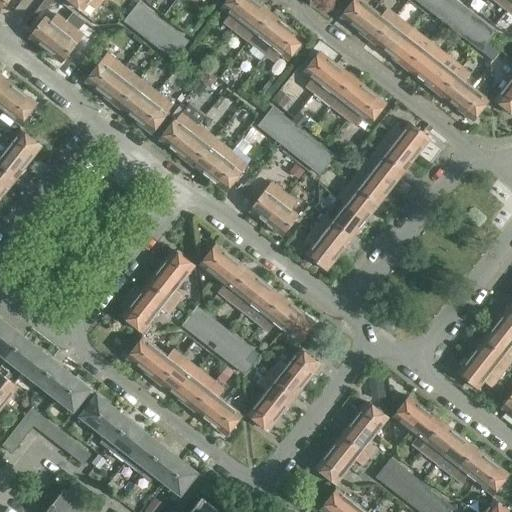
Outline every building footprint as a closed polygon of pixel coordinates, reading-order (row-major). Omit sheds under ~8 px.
[(0,0),(0,11),(8,0),(0,0)] [(103,0),(102,0),(68,0),(83,11),(89,3),(96,9),(103,0)] [(233,29),(255,1),(253,0),(228,0),(222,8),(230,15),(224,22),(233,29)] [(357,31),(373,11),(358,0),(354,0),(341,18),(357,31)] [(432,13),(439,3),(434,0),(431,0),(425,8),(432,13)] [(445,8),(451,0),(441,0),(439,3),(445,8)] [(451,13),(459,3),(454,0),(451,0),(445,8),(451,13)] [(511,0),(494,0),(507,10),(511,2),(511,0)] [(249,42),(271,14),(255,1),(233,29),(249,42)] [(138,17),(146,8),(139,3),(132,12),(138,17)] [(438,18),(445,8),(439,3),(432,13),(438,18)] [(457,18),(465,8),(459,3),(451,13),(457,18)] [(144,22),(152,13),(146,8),(138,17),(144,22)] [(444,22),(451,13),(445,8),(438,18),(444,22)] [(464,23),(471,13),(465,8),(457,18),(464,23)] [(374,44),(395,17),(386,10),(381,17),(373,11),(357,31),(374,44)] [(131,27),(138,17),(132,12),(124,22),(131,27)] [(151,27),(158,18),(152,13),(144,22),(151,27)] [(450,27),(457,18),(451,13),(444,22),(450,27)] [(470,27),(477,18),(471,13),(464,23),(470,27)] [(266,55),(287,27),(271,14),(249,42),(266,55)] [(45,51),(67,23),(58,16),(53,23),(45,17),(29,38),(45,51)] [(137,32),(144,22),(138,17),(131,27),(137,32)] [(390,57),(412,29),(395,17),(374,44),(390,57)] [(156,32),(164,22),(158,18),(151,27),(156,32)] [(456,32),(464,23),(457,18),(450,27),(456,32)] [(476,32),(483,23),(477,18),(470,27),(476,32)] [(143,36),(151,27),(144,22),(137,32),(143,36)] [(163,36),(170,27),(164,22),(156,32),(163,36)] [(62,64),(78,43),(70,37),(76,30),(67,23),(45,51),(62,64)] [(462,37),(470,27),(464,23),(456,32),(462,37)] [(482,37),(490,28),(483,23),(476,32),(482,37)] [(149,41),(156,32),(151,27),(143,36),(149,41)] [(169,41),(176,32),(170,27),(163,36),(169,41)] [(288,60),(302,43),(304,40),(287,27),(266,55),(274,61),(280,54),(288,60)] [(468,42),(476,32),(470,27),(462,37),(468,42)] [(489,42),(496,33),(490,28),(482,37),(489,42)] [(407,69),(428,42),(412,29),(390,57),(407,69)] [(155,46),(163,36),(156,32),(149,41),(155,46)] [(175,46),(182,37),(176,32),(169,41),(175,46)] [(475,47),(482,37),(476,32),(468,42),(475,47)] [(161,51),(169,41),(163,36),(155,46),(161,51)] [(181,51),(189,42),(182,37),(175,46),(181,51)] [(481,52),(489,42),(482,37),(475,47),(481,52)] [(167,55),(175,46),(169,41),(161,51),(167,55)] [(423,82),(444,55),(428,42),(407,69),(423,82)] [(174,60),(181,51),(175,46),(167,55),(174,60)] [(315,93),(337,65),(320,52),(304,73),(312,79),(306,86),(315,93)] [(440,95),(461,68),(444,55),(423,82),(440,95)] [(102,95),(124,68),(115,61),(109,68),(101,62),(85,82),(102,95)] [(331,106),(353,78),(337,65),(315,93),(331,106)] [(119,108),(140,80),(124,68),(102,95),(119,108)] [(472,88),(464,83),(470,75),(461,68),(440,95),(456,108),(472,88)] [(511,114),(511,77),(494,100),(511,114)] [(0,108),(4,112),(20,91),(3,78),(0,82),(0,108)] [(348,119),(369,91),(353,78),(331,106),(348,119)] [(135,121),(157,93),(140,80),(119,108),(135,121)] [(473,121),(489,102),(472,88),(456,108),(473,121)] [(20,125),(36,104),(20,91),(4,112),(20,125)] [(370,125),(386,104),(369,91),(348,119),(356,126),(362,118),(370,125)] [(152,134),(168,113),(167,113),(173,106),(157,93),(135,121),(152,134)] [(272,122),(279,112),(273,107),(265,117),(272,122)] [(278,127),(286,117),(279,112),(272,122),(278,127)] [(176,153),(198,125),(182,113),(176,120),(160,140),(176,153)] [(310,120),(300,113),(292,122),(302,130),(310,120)] [(264,131),(272,122),(265,117),(258,126),(264,131)] [(284,132),(292,122),(286,117),(278,127),(284,132)] [(271,136),(278,127),(272,122),(264,131),(271,136)] [(290,136),(298,127),(292,122),(284,132),(290,136)] [(417,156),(430,139),(410,123),(403,131),(396,125),(389,134),(417,156)] [(193,166),(214,138),(198,125),(176,153),(193,166)] [(277,141),(284,132),(278,127),(271,136),(277,141)] [(297,141),(304,132),(302,130),(298,127),(290,136),(297,141)] [(28,163),(41,147),(21,131),(8,147),(28,163)] [(283,146),(290,136),(284,132),(277,141),(283,146)] [(303,146),(310,137),(304,132),(297,141),(303,146)] [(417,156),(389,134),(376,150),(404,172),(417,156)] [(289,151),(297,141),(290,136),(283,146),(289,151)] [(309,151),(316,141),(310,137),(303,146),(309,151)] [(209,179),(231,151),(214,138),(193,166),(209,179)] [(295,156),(303,146),(297,141),(289,151),(295,156)] [(315,156),(322,146),(316,141),(309,151),(315,156)] [(301,160),(309,151),(303,146),(295,156),(301,160)] [(321,161),(329,151),(322,146),(315,156),(321,161)] [(0,167),(15,180),(28,163),(8,147),(2,155),(0,153),(0,167)] [(404,172),(376,150),(363,167),(391,188),(404,172)] [(242,172),(234,165),(240,158),(231,151),(209,179),(226,192),(242,172)] [(308,165),(315,156),(309,151),(301,160),(308,165)] [(328,166),(335,156),(329,151),(321,161),(328,166)] [(314,170),(321,161),(315,156),(308,165),(314,170)] [(320,175),(328,166),(321,161),(314,170),(320,175)] [(15,180),(0,167),(0,193),(3,196),(15,180)] [(391,188),(363,167),(351,183),(378,205),(391,188)] [(378,205),(351,183),(338,200),(365,221),(378,205)] [(266,224),(288,196),(279,189),(273,196),(265,190),(249,211),(266,224)] [(282,237),(298,216),(291,210),(296,203),(288,196),(266,224),(282,237)] [(365,221),(338,200),(325,216),(353,238),(365,221)] [(353,238),(325,216),(312,232),(340,254),(353,238)] [(340,254),(312,232),(305,241),(312,247),(306,255),(327,271),(340,254)] [(217,279),(233,258),(216,245),(200,266),(217,279)] [(175,291),(194,266),(174,250),(148,284),(176,305),(182,297),(175,291)] [(227,299),(249,271),(233,258),(217,279),(224,285),(218,292),(227,299)] [(244,312),(265,284),(249,271),(227,299),(244,312)] [(169,314),(176,305),(148,284),(122,317),(142,333),(161,308),(169,314)] [(260,325),(282,297),(265,284),(244,312),(260,325)] [(282,330),(298,310),(282,297),(260,325),(269,332),(275,324),(282,330)] [(196,321),(204,312),(197,307),(190,316),(196,321)] [(511,309),(509,307),(496,324),(511,335),(511,309)] [(299,343),(315,323),(298,310),(282,330),(299,343)] [(202,326),(210,317),(204,312),(196,321),(202,326)] [(399,325),(401,322),(398,320),(392,316),(393,315),(390,313),(388,316),(384,322),(383,322),(381,324),(384,326),(390,330),(390,331),(392,333),(395,330),(394,330),(399,324),(399,325)] [(189,331),(196,321),(190,316),(182,326),(189,331)] [(209,331),(216,322),(210,317),(202,326),(209,331)] [(8,327),(0,320),(0,353),(24,372),(40,352),(8,327)] [(195,336),(202,326),(196,321),(189,331),(195,336)] [(215,336),(222,326),(216,322),(209,331),(215,336)] [(511,360),(511,335),(496,324),(483,340),(511,362),(511,360)] [(201,341),(209,331),(202,326),(195,336),(201,341)] [(221,341),(228,331),(222,326),(215,336),(221,341)] [(207,346),(215,336),(209,331),(201,341),(207,346)] [(227,346),(234,336),(228,331),(221,341),(227,346)] [(213,350),(221,341),(215,336),(207,346),(213,350)] [(233,350),(241,341),(234,336),(227,346),(233,350)] [(144,372),(160,351),(143,338),(127,358),(144,372)] [(511,362),(483,340),(471,356),(498,378),(511,362)] [(220,355),(227,346),(221,341),(213,350),(220,355)] [(239,355),(247,346),(241,341),(233,350),(239,355)] [(226,360),(233,350),(227,346),(220,355),(226,360)] [(246,360),(253,350),(247,346),(239,355),(246,360)] [(307,382),(320,365),(300,349),(286,366),(307,382)] [(160,384),(182,357),(173,350),(167,357),(160,351),(144,372),(160,384)] [(232,365),(239,355),(233,350),(226,360),(232,365)] [(252,365),(259,356),(253,350),(246,360),(252,365)] [(40,385),(56,364),(40,352),(24,372),(40,385)] [(238,370),(246,360),(239,355),(232,365),(238,370)] [(498,378),(471,356),(457,373),(478,389),(484,382),(491,387),(498,378)] [(177,397),(198,370),(182,357),(160,384),(177,397)] [(245,375),(252,365),(246,360),(238,370),(245,375)] [(57,398),(72,377),(56,364),(40,385),(57,398)] [(294,398),(307,382),(286,366),(280,373),(273,368),(266,376),(294,398)] [(193,410),(215,382),(198,370),(177,397),(193,410)] [(0,400),(5,404),(18,388),(0,373),(0,400)] [(294,398),(266,376),(259,385),(267,391),(261,398),(281,414),(294,398)] [(73,411),(89,390),(72,377),(57,398),(73,411)] [(209,423),(225,402),(218,397),(224,389),(215,382),(193,410),(209,423)] [(511,416),(511,394),(501,408),(511,416)] [(98,430),(114,409),(97,396),(81,417),(98,430)] [(410,431),(426,410),(409,397),(393,417),(410,431)] [(268,431),(281,414),(261,398),(248,415),(268,431)] [(226,436),(242,416),(225,402),(209,423),(226,436)] [(375,435),(388,418),(367,402),(354,419),(375,435)] [(42,416),(34,410),(32,408),(27,415),(37,422),(42,416)] [(114,443),(130,422),(114,409),(98,430),(114,443)] [(421,451),(443,423),(426,410),(410,431),(418,437),(412,444),(421,451)] [(37,422),(27,415),(22,421),(32,428),(34,426),(37,422)] [(40,430),(48,421),(42,416),(37,422),(34,426),(40,430)] [(369,442),(375,435),(354,419),(341,435),(369,457),(376,448),(369,442)] [(32,428),(22,421),(17,427),(27,435),(32,428)] [(46,435),(54,426),(48,421),(40,430),(46,435)] [(131,456),(147,435),(130,422),(114,443),(131,456)] [(437,464),(459,436),(443,423),(421,451),(437,464)] [(53,440),(60,430),(54,426),(46,435),(53,440)] [(27,435),(17,427),(12,433),(22,441),(27,435)] [(59,445),(66,435),(60,430),(53,440),(59,445)] [(22,441),(12,433),(8,439),(17,447),(22,441)] [(65,450),(73,440),(66,435),(59,445),(65,450)] [(142,475),(163,448),(147,435),(131,456),(125,462),(142,475)] [(369,457),(341,435),(329,451),(349,467),(355,460),(362,466),(369,457)] [(454,476),(475,449),(459,436),(437,464),(454,476)] [(17,447),(8,439),(3,446),(12,453),(17,447)] [(71,455),(79,445),(73,440),(65,450),(71,455)] [(77,460),(85,450),(79,445),(71,455),(77,460)] [(163,481),(179,461),(163,448),(142,475),(150,482),(156,475),(163,481)] [(476,482),(492,461),(475,449),(454,476),(463,484),(469,476),(476,482)] [(84,464),(91,455),(85,450),(77,460),(84,464)] [(336,484),(349,467),(329,451),(315,468),(336,484)] [(99,455),(92,464),(100,470),(107,462),(99,455)] [(390,473),(397,464),(391,459),(384,468),(390,473)] [(180,494),(196,474),(179,461),(163,481),(180,494)] [(493,495),(509,475),(492,461),(476,482),(493,495)] [(396,478),(404,468),(397,464),(390,473),(396,478)] [(383,483),(390,473),(384,468),(376,478),(383,483)] [(402,483),(410,473),(404,468),(396,478),(402,483)] [(389,487),(396,478),(390,473),(383,483),(389,487)] [(409,488),(416,478),(410,473),(402,483),(409,488)] [(395,492),(402,483),(396,478),(389,487),(395,492)] [(415,492),(422,483),(416,478),(409,488),(415,492)] [(401,497),(409,488),(402,483),(395,492),(401,497)] [(421,497),(428,488),(422,483),(415,492),(421,497)] [(89,511),(79,503),(85,496),(73,487),(67,494),(64,492),(65,490),(63,488),(60,492),(61,493),(46,511),(89,511)] [(407,502),(415,492),(409,488),(401,497),(407,502)] [(427,502),(434,492),(428,488),(421,497),(427,502)] [(322,511),(346,511),(353,503),(336,490),(320,510),(322,511)] [(413,507),(421,497),(415,492),(407,502),(413,507)] [(433,507),(441,497),(434,492),(427,502),(433,507)] [(420,511),(427,502),(421,497),(413,507),(420,511)] [(439,511),(447,502),(441,497),(433,507),(439,511)] [(219,511),(202,498),(190,511),(219,511)] [(508,511),(493,501),(484,511),(508,511)] [(420,511),(429,511),(433,507),(427,502),(420,511)] [(439,511),(449,511),(453,507),(447,502),(439,511)] [(365,511),(353,503),(346,511),(365,511)]
